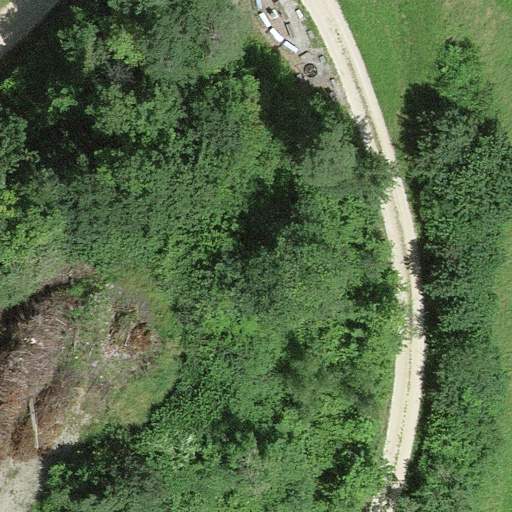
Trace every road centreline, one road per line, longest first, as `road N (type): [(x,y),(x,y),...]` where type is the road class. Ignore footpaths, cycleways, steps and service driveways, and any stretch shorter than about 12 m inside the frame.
road 1 (track): [(304,0),(370,134),(403,251),(412,380),(378,511)]
road 2 (track): [(0,502),(82,394)]
